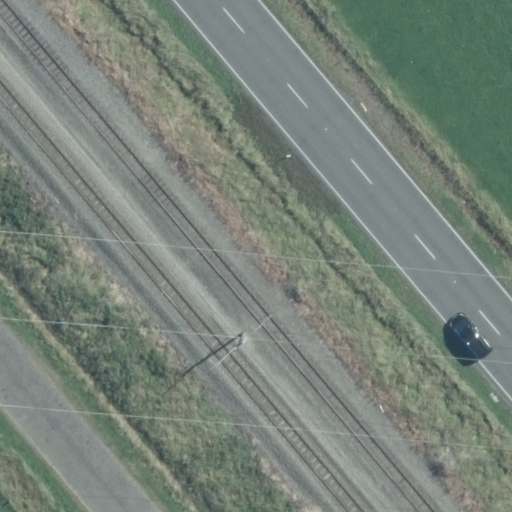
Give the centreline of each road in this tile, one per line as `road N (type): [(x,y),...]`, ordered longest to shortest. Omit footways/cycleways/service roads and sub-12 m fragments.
road 1 (secondary): [(511,354),(212,0)]
road 2 (unclassified): [(117,511),(0,370)]
